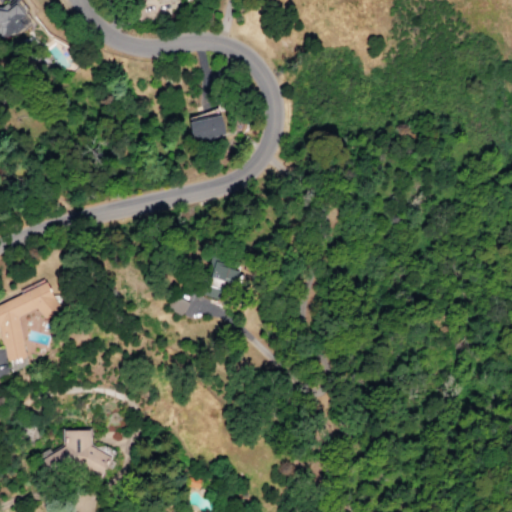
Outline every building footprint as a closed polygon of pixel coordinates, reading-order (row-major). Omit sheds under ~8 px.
[(0,10),(2,11),(12,4),(13,0),(16,0),(33,24),(0,37),(0,10)] [(189,121),(194,142),(224,134),(219,114),(189,121)] [(216,299),(222,280),(234,284),(239,269),(209,259),(198,293),(216,299)] [(23,357),(15,313),(38,309),(39,315),(53,313),(50,289),(0,297),(0,355),(1,361),(23,357)] [(186,303),(172,294),(164,307),(178,316),(186,303)] [(91,429),(63,429),(63,452),(45,451),(45,466),(56,472),(57,472),(63,460),(73,460),(103,475),(111,459),(111,455),(91,445),(91,429)]
